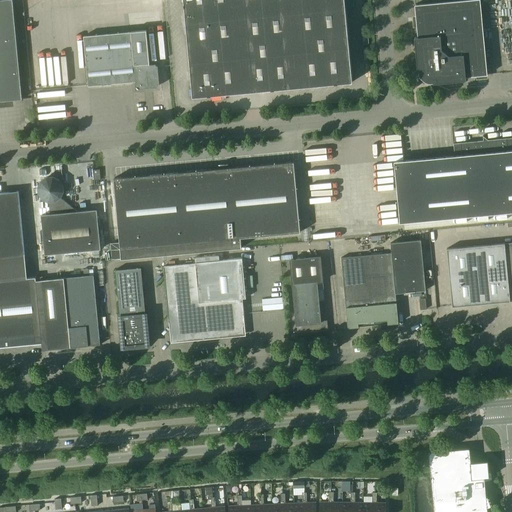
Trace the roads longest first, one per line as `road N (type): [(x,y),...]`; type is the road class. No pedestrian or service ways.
road 1 (unclassified): [(0,389),(511,341)]
road 2 (secondary): [(0,469),(506,420)]
road 3 (secondary): [(504,402),(0,449)]
road 4 (unclassified): [(0,152),(391,115)]
road 5 (unclassified): [(391,115),(511,104)]
